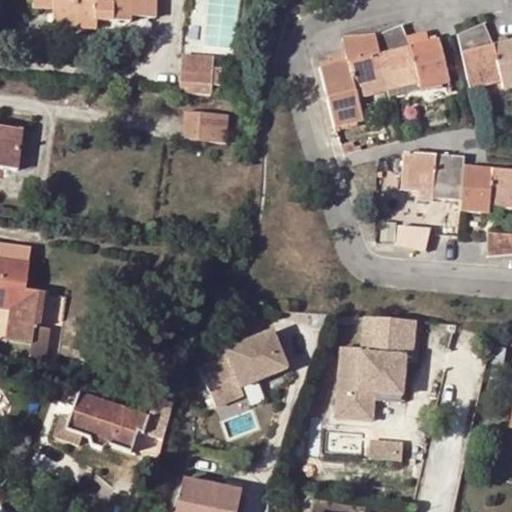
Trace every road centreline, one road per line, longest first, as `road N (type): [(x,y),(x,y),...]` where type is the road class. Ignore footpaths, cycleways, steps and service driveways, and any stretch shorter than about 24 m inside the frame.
road 1 (residential): [(418,0),(294,52),(371,269),(511,281)]
road 2 (residential): [(441,511),(474,378)]
